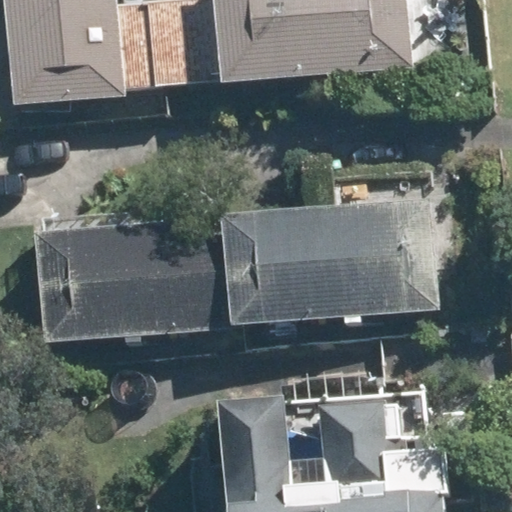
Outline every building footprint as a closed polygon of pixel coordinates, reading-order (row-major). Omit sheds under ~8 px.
[(125,0),(36,0),(43,100),(141,93),(140,83),(179,81),(173,2),(126,6),(125,0)] [(199,0),(173,2),(179,81),(441,63),(437,0),(199,0)] [(453,199),(261,212),(267,319),(461,306),(453,199)] [(261,212),(72,225),(80,330),(267,319),(261,212)] [(460,511),(460,501),(468,500),(464,451),(440,452),(436,402),(303,413),(302,404),(248,409),(256,511),(460,511)]
